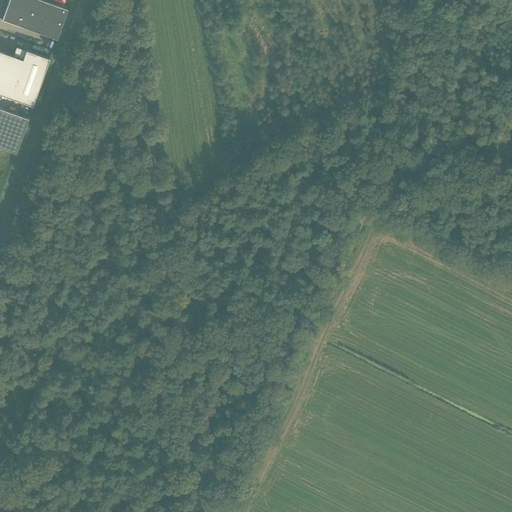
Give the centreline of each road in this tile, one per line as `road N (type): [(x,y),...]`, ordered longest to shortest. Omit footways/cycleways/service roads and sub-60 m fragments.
road 1 (track): [(209,511),(126,0)]
road 2 (track): [(217,511),(418,74)]
road 3 (track): [(54,321),(104,244),(108,146),(99,116)]
